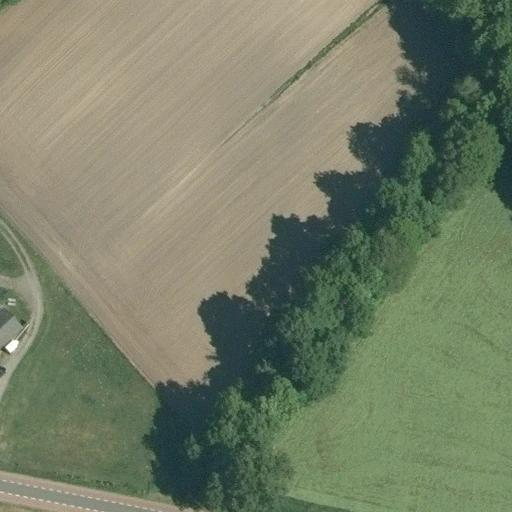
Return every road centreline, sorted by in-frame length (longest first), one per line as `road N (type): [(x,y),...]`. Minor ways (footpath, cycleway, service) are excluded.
road 1 (track): [(180,511),(511,93)]
road 2 (primary): [(134,511),(0,485)]
